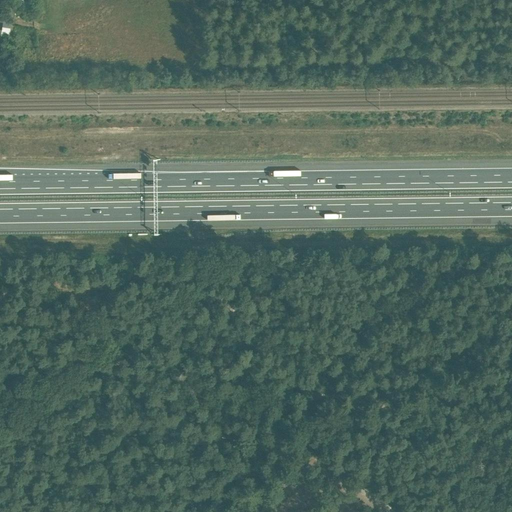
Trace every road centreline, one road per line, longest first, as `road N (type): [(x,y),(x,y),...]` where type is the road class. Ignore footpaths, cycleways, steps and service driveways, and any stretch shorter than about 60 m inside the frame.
road 1 (motorway): [(0,212),(511,206)]
road 2 (motorway): [(511,178),(0,184)]
road 3 (track): [(511,61),(206,66),(200,0)]
